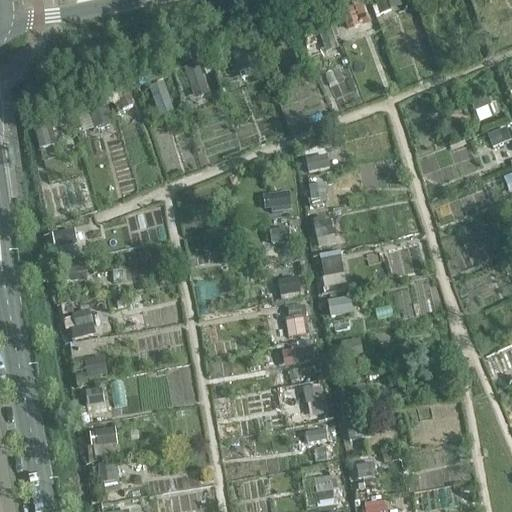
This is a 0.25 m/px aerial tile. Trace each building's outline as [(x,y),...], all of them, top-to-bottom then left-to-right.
[(330,45),(355,45),(355,15),(338,15),(338,33),(330,32),(330,45)] [(199,62),(186,68),(199,97),(212,91),(199,62)] [(162,113),(176,107),(165,84),(151,90),(162,113)] [(495,147),(508,142),(511,150),(511,130),(510,126),(490,134),(495,147)] [(58,251),(80,249),(78,230),(56,233),(58,251)] [(345,255),(324,258),(327,286),(349,283),(345,255)] [(333,315),(353,314),(353,301),(333,301),(333,315)] [(81,337),(99,332),(92,308),(74,314),(81,337)] [(292,335),(307,333),(306,320),(290,322),(292,335)] [(107,356),(88,359),(90,377),(109,374),(107,356)] [(89,391),(91,405),(107,402),(104,388),(89,391)] [(117,428),(94,430),(96,457),(119,456),(117,428)] [(390,511),(389,499),(367,501),(367,511),(390,511)]
